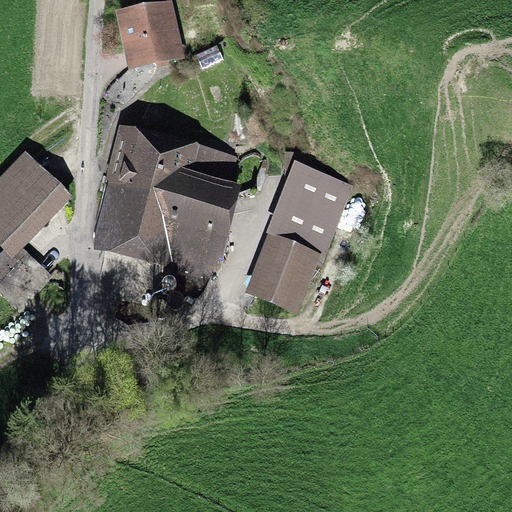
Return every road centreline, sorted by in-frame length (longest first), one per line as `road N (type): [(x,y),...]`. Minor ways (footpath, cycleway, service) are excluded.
road 1 (unclassified): [(0,489),(78,363),(97,0)]
road 2 (track): [(213,314),(283,328),(342,326),(381,311),(421,270),(479,182),(511,158)]
